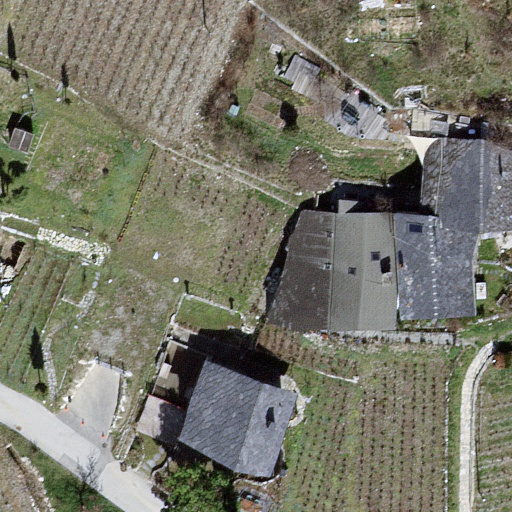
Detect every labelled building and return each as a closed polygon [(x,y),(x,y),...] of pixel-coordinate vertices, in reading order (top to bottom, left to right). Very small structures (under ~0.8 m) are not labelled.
[(449,234),(341,229),(338,310),(445,328),(449,234)] [(0,344),(10,278),(0,278),(0,344)] [(306,297),(220,297),(209,403),(295,420),(380,409),(388,330),(338,310),(306,297)] [(511,378),(500,381),(511,450),(511,378)] [(203,511),(246,430),(169,396),(118,474),(184,511),(203,511)]
